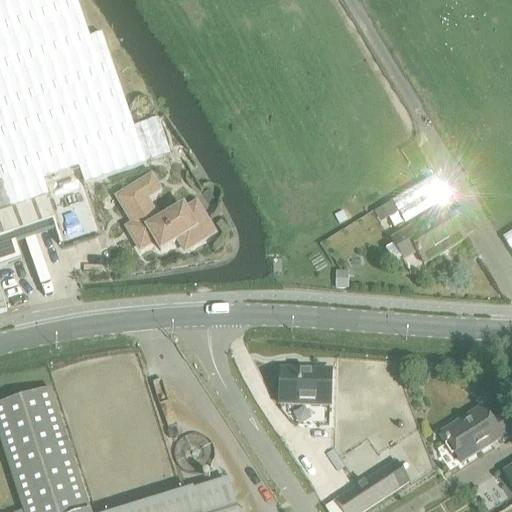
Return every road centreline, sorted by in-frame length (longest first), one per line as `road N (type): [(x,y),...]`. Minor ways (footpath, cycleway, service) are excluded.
road 1 (tertiary): [(205,315),(511,331)]
road 2 (unclassified): [(205,315),(219,378),(304,511)]
road 3 (tertiary): [(0,344),(103,323),(205,315)]
